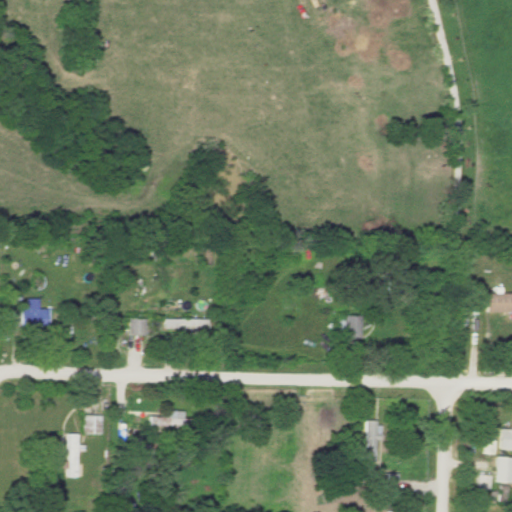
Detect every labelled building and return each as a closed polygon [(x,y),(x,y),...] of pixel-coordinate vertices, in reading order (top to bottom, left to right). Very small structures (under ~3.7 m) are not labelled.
[(411,274),(387,274),(387,295),(411,295),(411,274)] [(511,313),(511,294),(485,294),(485,313),(511,313)] [(47,310),(36,310),(36,300),(25,299),(25,310),(8,310),(7,328),(46,329),(47,310)] [(336,339),(359,339),(359,316),(336,316),(336,339)] [(126,335),(143,335),(143,319),(126,319),(126,335)] [(207,319),(161,319),(161,329),(207,329),(207,319)] [(191,427),(191,418),(180,418),(180,413),(147,413),(147,427),(191,427)] [(80,435),(98,435),(99,415),(80,415),(80,435)] [(361,449),(361,461),(375,461),(375,420),(363,420),(363,440),(355,440),(355,449),(361,449)] [(511,429),(499,428),(497,449),(511,450),(511,429)] [(84,447),(76,447),(76,433),(65,433),(65,448),(58,448),(58,467),(64,467),(64,476),(84,476),(84,447)] [(144,436),(128,436),(128,452),(144,452),(144,436)] [(493,482),(510,482),(510,456),(493,456),(493,482)] [(396,496),(396,473),(379,473),(379,484),(373,484),(373,496),(396,496)]
